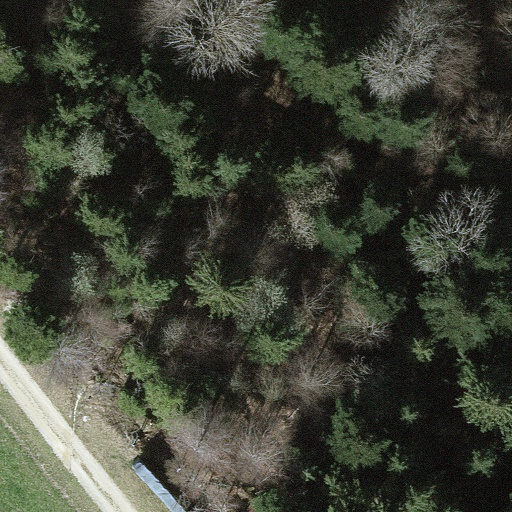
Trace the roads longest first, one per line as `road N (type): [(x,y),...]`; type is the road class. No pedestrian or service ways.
road 1 (track): [(511,189),(309,103),(120,0)]
road 2 (track): [(0,362),(115,511)]
